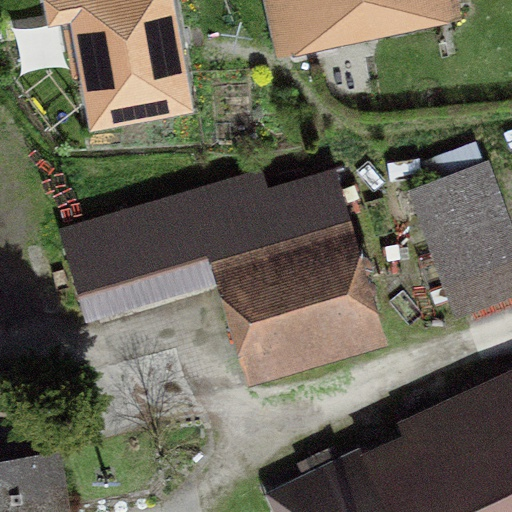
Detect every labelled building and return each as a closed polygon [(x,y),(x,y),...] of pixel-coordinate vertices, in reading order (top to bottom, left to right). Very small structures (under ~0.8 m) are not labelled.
[(50,0),(53,14),(71,11),(81,64),(91,62),(100,111),(181,97),(163,0),(50,0)] [(269,0),(273,21),(379,0),(269,0)] [(511,235),(487,164),(421,188),(453,276),(511,254),(511,235)] [(261,178),(68,235),(94,320),(233,278),(255,351),(365,318),(324,178),(266,195),(261,178)] [(511,511),(511,394),(300,488),(311,511),(511,511)] [(62,511),(57,479),(0,488),(0,511),(62,511)]
